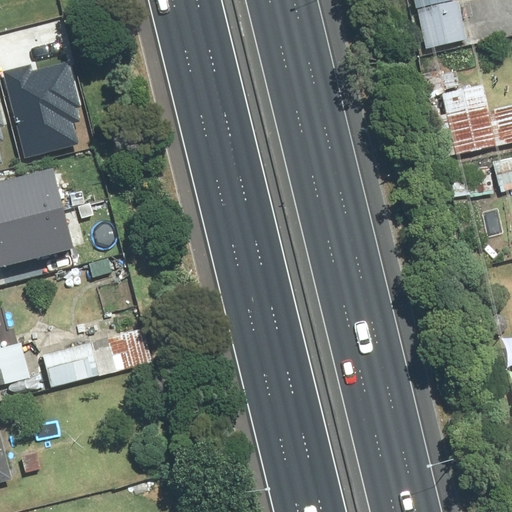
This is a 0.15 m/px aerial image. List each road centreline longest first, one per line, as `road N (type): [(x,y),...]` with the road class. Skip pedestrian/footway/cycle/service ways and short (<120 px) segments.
road 1 (motorway): [(323,511),(198,0)]
road 2 (motorway): [(269,0),(393,511)]
